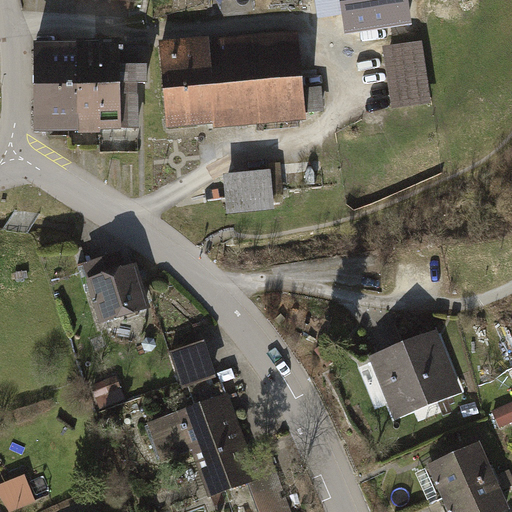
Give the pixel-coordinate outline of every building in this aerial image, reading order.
[(317,0),(320,16),(346,12),(349,30),(408,20),(404,0),(317,0)] [(298,34),(160,47),(168,130),(214,126),(215,130),(307,122),(306,114),(303,91),(298,34)] [(76,43),(76,47),(78,121),(80,121),(80,136),(80,138),(102,138),(101,134),(99,42),(76,43)] [(120,42),(99,42),(101,134),(122,134),(122,130),(140,130),(139,88),(149,88),(149,69),(150,69),(149,46),(120,47),(120,42)] [(422,44),(384,50),(393,110),(431,104),(422,44)] [(76,47),(34,47),(35,136),(80,136),(80,121),(78,121),(76,47)] [(322,89),(303,91),(306,114),(325,113),(322,89)] [(270,165),(271,172),(274,198),(285,196),(281,164),(270,165)] [(271,172),(225,176),(229,216),(276,211),(274,198),(271,172)] [(121,253),(82,265),(101,327),(151,311),(138,268),(127,271),(121,253)] [(438,334),(372,361),(397,421),(463,394),(438,334)] [(103,335),(89,340),(95,353),(108,348),(103,335)] [(155,340),(147,339),(142,345),(145,352),(153,354),(158,347),(155,340)] [(206,344),(171,355),(183,391),(217,380),(206,344)] [(117,377),(92,387),(101,410),(126,400),(117,377)] [(228,400),(148,429),(162,466),(198,453),(216,503),(247,492),(231,449),(244,445),(228,400)] [(511,404),(493,413),(500,429),(511,424),(511,404)] [(479,445),(428,469),(443,502),(494,479),(479,445)] [(511,474),(510,471),(498,477),(505,491),(511,487),(511,474)] [(25,477),(0,486),(0,498),(8,511),(15,511),(36,504),(25,477)] [(509,511),(494,479),(443,502),(447,511),(509,511)] [(258,511),(294,511),(285,480),(252,490),(258,511)]
